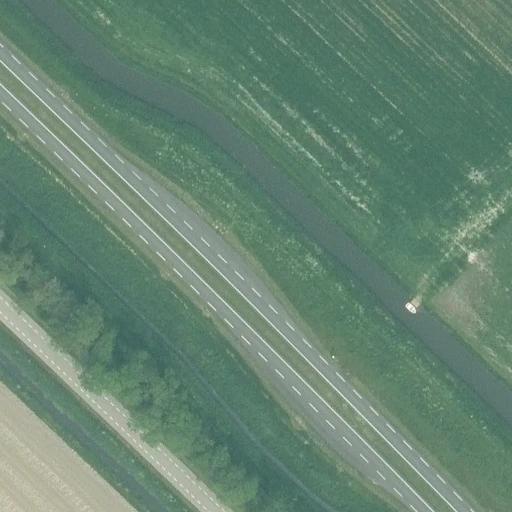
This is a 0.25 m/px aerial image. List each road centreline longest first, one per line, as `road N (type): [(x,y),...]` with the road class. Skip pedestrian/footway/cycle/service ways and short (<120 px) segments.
road 1 (primary): [(463,511),(0,59)]
road 2 (primary): [(0,93),(424,511)]
road 3 (unclassified): [(213,511),(0,307)]
